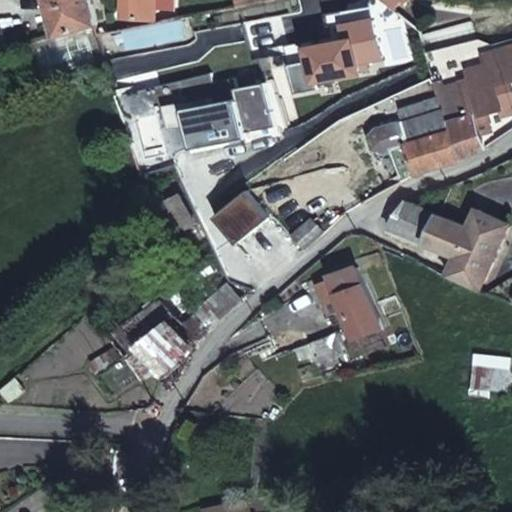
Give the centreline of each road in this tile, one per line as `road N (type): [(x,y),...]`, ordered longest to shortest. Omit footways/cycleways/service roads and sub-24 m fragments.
road 1 (residential): [(137,511),(175,400),(213,341),(360,216),(511,144)]
road 2 (unknown): [(163,433),(0,417)]
